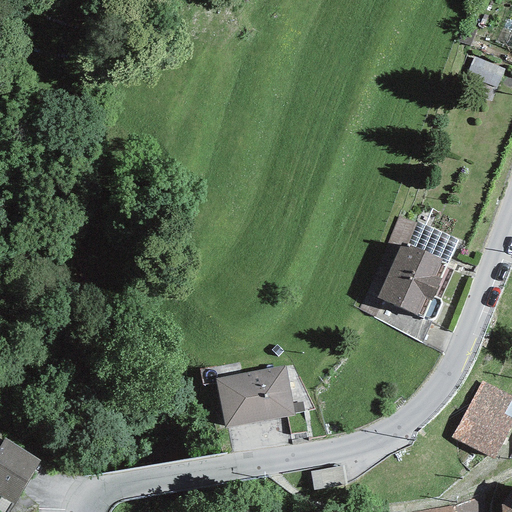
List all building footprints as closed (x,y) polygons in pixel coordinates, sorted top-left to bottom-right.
[(490,98),(500,71),(474,61),(463,87),(490,98)] [(406,247),(416,222),(398,216),(387,243),(398,250),(399,246),(406,247)] [(458,241),(416,222),(406,247),(418,249),(441,260),(440,262),(447,265),(458,241)] [(406,247),(399,246),(398,250),(377,297),(418,316),(426,298),(432,300),(441,279),(434,275),(440,262),(441,260),(418,249),(406,247)] [(285,366),(214,379),(224,429),(294,416),(285,366)] [(491,459),(511,420),(511,418),(503,413),(511,397),(481,381),(451,437),(491,459)] [(5,439),(3,442),(0,440),(0,495),(14,504),(40,460),(5,439)] [(343,466),(310,472),(314,491),(346,485),(343,466)] [(483,511),(486,495),(452,507),(451,511),(483,511)]
